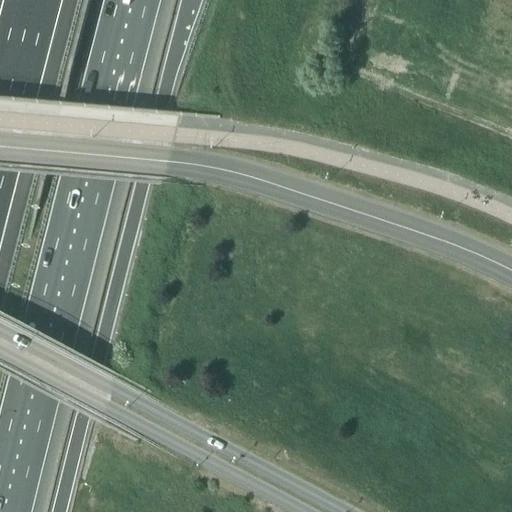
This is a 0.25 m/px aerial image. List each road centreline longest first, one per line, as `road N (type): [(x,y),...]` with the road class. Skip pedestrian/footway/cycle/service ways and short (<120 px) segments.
road 1 (motorway): [(58,511),(188,0)]
road 2 (motorway): [(3,511),(131,0)]
road 3 (tertiary): [(339,511),(0,329)]
road 4 (tertiary): [(0,355),(303,511)]
road 5 (motorway): [(0,126),(32,0)]
